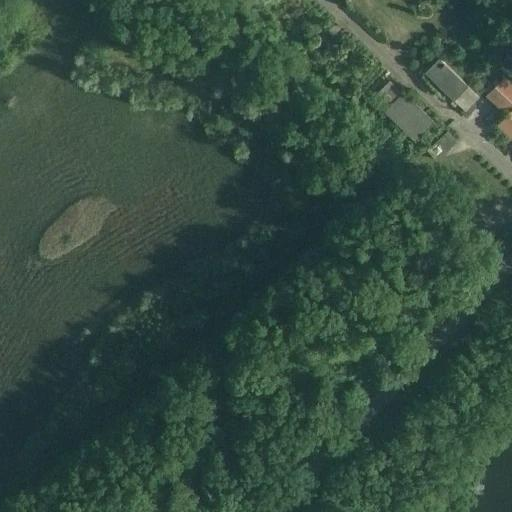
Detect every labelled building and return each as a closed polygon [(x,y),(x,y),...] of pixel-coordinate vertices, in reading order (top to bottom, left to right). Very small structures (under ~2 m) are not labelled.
[(467,85),(439,57),(425,72),(453,100),(467,85)] [(486,95),(504,112),(511,103),(511,84),(504,77),(486,95)] [(432,121),(403,93),(387,111),(415,139),(432,121)] [(511,109),(498,124),(511,137),(511,109)] [(427,150),(436,160),(457,141),(447,131),(427,150)]
